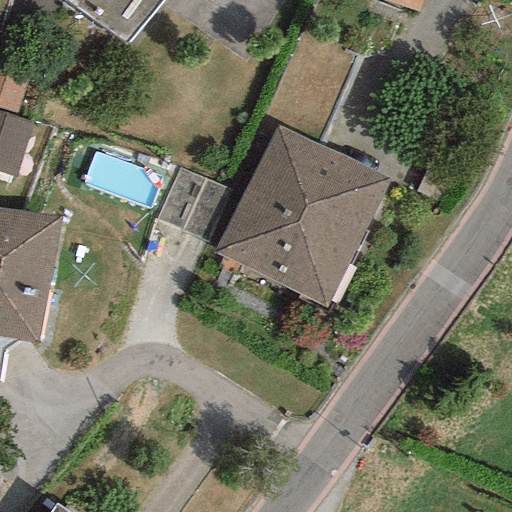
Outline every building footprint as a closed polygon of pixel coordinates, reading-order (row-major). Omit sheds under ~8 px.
[(68,0),(66,3),(126,44),(162,0),(68,0)] [(372,0),(372,1),(415,18),(422,0),(372,0)] [(0,62),(0,109),(17,115),(29,71),(0,62)] [(0,113),(0,172),(15,177),(30,121),(0,113)] [(388,181),(275,125),(213,252),(325,308),(388,181)] [(56,217),(0,208),(0,339),(15,342),(37,345),(56,217)] [(0,360),(1,351),(15,342),(0,339),(0,360)]
